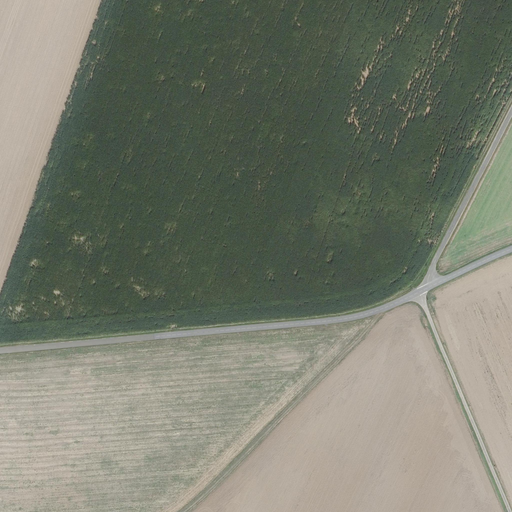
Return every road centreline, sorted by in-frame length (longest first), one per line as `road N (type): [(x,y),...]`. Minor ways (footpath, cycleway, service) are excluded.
road 1 (unclassified): [(419,292),(339,319),(0,350)]
road 2 (track): [(384,308),(181,511)]
road 3 (unclassified): [(509,511),(419,292)]
road 4 (unclassified): [(429,286),(433,263),(511,110)]
